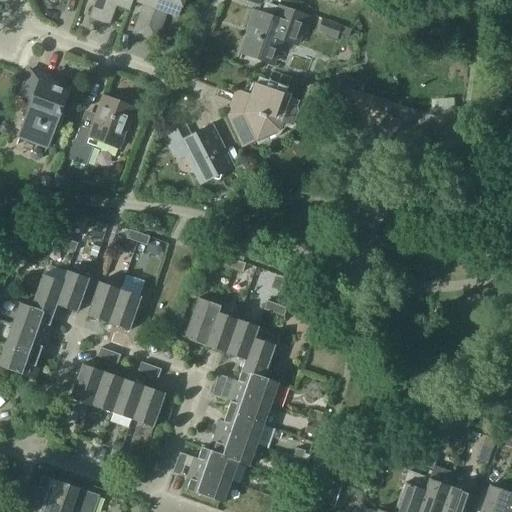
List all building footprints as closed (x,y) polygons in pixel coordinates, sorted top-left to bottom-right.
[(95,0),(89,16),(99,20),(106,0),(95,0)] [(106,0),(100,20),(110,24),(117,5),(129,9),(132,0),(131,0),(106,0)] [(132,0),(143,5),(133,32),(145,36),(157,0),(131,0),(132,0)] [(157,0),(145,36),(156,40),(166,12),(178,17),(184,0),(157,0)] [(249,26),(251,27),(242,52),(273,63),(281,39),(297,45),(307,18),(279,7),(275,20),(254,12),(249,26)] [(342,24),(321,18),(317,32),(338,39),(342,24)] [(22,92),(34,97),(20,135),(48,146),(55,127),(59,129),(64,116),(60,114),(69,89),(54,84),(56,79),(31,69),(22,92)] [(256,84),(245,113),(230,120),(242,147),(279,130),(282,121),(291,124),(298,107),(281,100),(283,94),(256,84)] [(80,125),(71,149),(67,159),(86,166),(94,147),(101,149),(104,142),(119,148),(134,108),(127,106),(129,102),(127,100),(113,94),(110,96),(109,99),(103,97),(91,129),(80,125)] [(338,94),(322,102),(327,110),(337,129),(352,120),(342,102),(338,94)] [(166,137),(177,159),(186,154),(201,183),(233,166),(212,126),(191,137),(186,127),(166,137)] [(55,177),(51,187),(61,191),(65,192),(70,177),(57,172),(55,177)] [(41,178),(39,183),(41,187),(46,189),(51,187),(52,182),(50,178),(45,176),(41,178)] [(126,239),(136,243),(139,234),(129,230),(126,239)] [(146,246),(149,237),(139,234),(136,243),(146,246)] [(68,240),(64,249),(74,253),(78,243),(68,240)] [(226,257),(223,266),(232,269),(235,261),(226,257)] [(243,273),(246,264),(235,261),(232,269),(243,273)] [(66,272),(62,283),(55,305),(57,306),(77,313),(89,280),(66,272)] [(43,276),(38,289),(31,308),(53,316),(57,306),(55,305),(62,283),(43,276)] [(99,282),(96,289),(87,316),(108,324),(120,290),(99,282)] [(129,332),(141,298),(120,290),(108,324),(129,332)] [(221,306),(199,298),(185,338),(205,346),(217,312),(219,312),(221,306)] [(277,305),(266,301),(264,310),(284,317),(287,308),(277,305)] [(53,316),(31,308),(20,304),(13,325),(49,338),(53,328),(49,327),(53,316)] [(237,319),(219,312),(217,312),(205,346),(225,353),(237,319)] [(225,353),(246,360),(247,361),(255,339),(259,327),(237,319),(225,353)] [(49,338),(13,325),(5,345),(39,357),(42,347),(45,348),(49,338)] [(247,361),(246,360),(242,370),(264,378),(276,346),(255,339),(247,361)] [(39,357),(5,345),(0,360),(0,368),(34,380),(39,369),(35,367),(39,357)] [(100,348),(97,357),(107,360),(110,352),(100,348)] [(110,352),(107,360),(118,364),(121,355),(110,352)] [(141,363),(138,372),(149,375),(152,366),(141,363)] [(83,365),(70,399),(91,406),(103,372),(83,365)] [(152,366),(149,375),(158,379),(161,370),(152,366)] [(238,381),(235,380),(231,390),(272,405),(279,384),(264,378),(242,370),(238,381)] [(103,372),(91,406),(112,414),(124,379),(103,372)] [(215,385),(224,388),(228,378),(219,375),(215,385)] [(124,379),(112,414),(133,421),(145,387),(124,379)] [(212,395),(221,398),(224,388),(215,385),(212,395)] [(153,428),(166,394),(145,387),(133,421),(153,428)] [(227,401),(231,402),(227,412),(264,426),(272,405),(231,390),(227,401)] [(312,419),(320,422),(323,413),(315,411),(312,419)] [(223,422),(221,421),(217,432),(257,447),(264,426),(227,412),(223,422)] [(312,419),(310,418),(305,432),(315,436),(320,422),(312,419)] [(511,430),(505,428),(502,436),(511,440),(511,438),(511,430)] [(211,454),(238,463),(249,467),(257,447),(217,432),(213,442),(215,443),(212,452),(211,454)] [(307,450),(298,446),(293,459),(302,463),(307,450)] [(198,459),(194,458),(190,469),(231,484),(238,463),(211,454),(212,452),(202,448),(198,459)] [(176,464),(185,467),(189,456),(180,453),(176,464)] [(416,453),(413,462),(423,466),(426,457),(416,453)] [(428,481),(424,491),(416,511),(440,511),(449,487),(450,487),(455,473),(434,466),(436,460),(426,457),(423,466),(432,469),(428,481)] [(302,463),(293,459),(290,467),(299,471),(302,463)] [(173,473),(181,476),(185,467),(176,464),(173,473)] [(187,478),(190,480),(186,491),(223,504),(231,484),(190,469),(187,478)] [(382,511),(378,510),(378,511),(380,511),(416,511),(424,491),(428,481),(409,474),(405,484),(394,511),(382,511)] [(72,511),(75,511),(93,511),(99,496),(93,494),(80,489),(42,476),(38,487),(35,486),(31,496),(72,511)] [(490,486),(480,511),(503,511),(511,493),(490,486)] [(450,487),(449,487),(440,511),(464,511),(471,495),(450,487)] [(511,511),(511,493),(503,511),(511,511)] [(31,496),(28,507),(31,508),(29,511),(75,511),(72,511),(31,496)]
